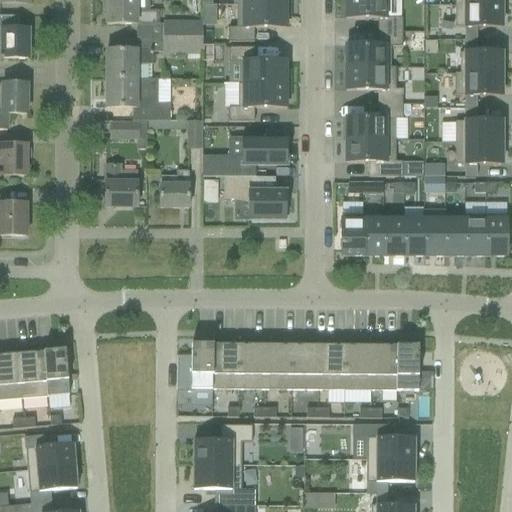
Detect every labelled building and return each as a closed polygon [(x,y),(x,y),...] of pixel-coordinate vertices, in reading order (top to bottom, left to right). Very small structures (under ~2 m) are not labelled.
[(148,0),(105,0),(105,26),(125,27),(135,27),(135,26),(157,26),(157,14),(148,14),(148,0)] [(377,34),(401,34),(401,20),(385,20),(384,0),(344,0),(345,21),(377,21),(377,34)] [(285,31),(285,21),(289,21),(289,7),(236,7),(236,30),(228,30),(228,44),(253,44),(253,31),(285,31)] [(501,29),(501,7),(454,7),(454,29),(464,29),(464,42),(476,42),(476,29),(501,29)] [(0,60),(26,61),(26,31),(17,31),(17,18),(0,18),(0,60)] [(201,23),(162,24),(162,40),(202,40),(201,23)] [(401,49),(401,34),(377,34),(377,48),(345,48),(345,70),(394,70),(390,70),(390,49),(401,49)] [(202,56),(202,40),(162,40),(162,57),(202,56)] [(501,76),(501,55),(476,55),(476,42),(464,42),(464,55),(459,55),(459,75),(454,75),(454,76),(501,76)] [(285,64),(253,64),(253,50),(228,50),(228,64),(242,64),(242,86),(237,86),(237,87),(289,87),(289,73),(285,73),(285,64)] [(151,66),(151,54),(135,54),(135,53),(105,53),(105,81),(135,82),(135,66),(151,66)] [(377,106),(401,106),(401,92),(394,92),(394,70),(345,70),(345,93),(377,93),(377,106)] [(501,98),(501,76),(454,76),(454,98),(464,98),(464,110),(476,110),(476,98),(501,98)] [(156,81),(151,82),(135,82),(105,81),(105,110),(131,110),(131,124),(145,124),(169,124),(169,108),(156,108),(156,81)] [(26,116),(26,87),(1,87),(0,87),(0,131),(6,132),(6,116),(26,116)] [(285,111),(285,101),(289,101),(289,87),(237,87),(237,110),(228,110),(228,124),(253,124),(253,111),(285,111)] [(345,142),(394,142),(394,121),(401,121),(401,106),(377,106),(377,120),(345,120),(345,142)] [(501,145),(501,123),(476,124),(476,110),(464,110),(464,124),(454,124),(454,145),(501,145)] [(145,125),(109,124),(109,142),(136,143),(136,152),(144,152),(145,131),(145,125)] [(201,124),(185,124),(185,131),(185,152),(201,152),(201,124)] [(201,165),(201,180),(223,180),(253,180),(253,168),(285,168),(285,142),(281,142),(281,134),(265,134),(265,142),(241,142),(241,158),(206,158),(206,165),(201,165)] [(345,142),(345,165),(368,165),(368,179),(401,179),(401,164),(394,164),(394,142),(345,142)] [(501,166),(501,145),(454,145),(454,166),(464,166),(464,179),(476,179),(476,166),(501,166)] [(25,147),(5,147),(0,147),(0,148),(0,147),(0,177),(25,178),(25,147)] [(121,168),(104,168),(105,184),(104,184),(104,210),(136,210),(136,174),(124,173),(121,173),(121,168)] [(176,173),(175,179),(159,179),(159,190),(159,210),(188,211),(188,188),(187,188),(188,173),(176,173)] [(205,180),(205,204),(220,204),(220,181),(205,180)] [(285,222),(285,194),(253,194),(253,180),(223,180),(223,201),(234,203),(234,222),(285,222)] [(347,186),(347,196),(362,196),(362,186),(347,186)] [(373,186),(362,186),(362,196),(373,196),(373,186)] [(402,196),(402,186),(392,186),(391,196),(402,196)] [(402,186),(402,196),(413,196),(413,186),(402,186)] [(443,186),(443,196),(454,196),(454,186),(443,186)] [(484,195),(484,186),(473,186),(473,195),(484,195)] [(484,186),(484,195),(495,196),(495,186),(484,186)] [(0,206),(0,238),(25,238),(25,206),(0,206)] [(402,222),(402,259),(423,259),(423,212),(422,212),(422,222),(402,222)] [(423,212),(423,259),(443,259),(443,212),(423,212)] [(443,212),(443,259),(464,259),(464,217),(463,217),(463,222),(444,222),(444,212),(443,212)] [(340,217),(340,259),(362,259),(362,217),(341,217),(340,217)] [(362,217),(362,259),(382,259),(382,217),(362,217)] [(382,217),(382,259),(402,259),(402,222),(383,222),(383,217),(382,217)] [(484,259),(484,217),(464,217),(464,259),(484,259)] [(484,259),(506,259),(506,217),(484,217),(484,259)] [(211,392),(211,347),(190,347),(190,358),(189,358),(189,357),(178,356),(178,358),(176,358),(176,394),(191,394),(191,392),(211,392)] [(211,392),(237,392),(238,347),(211,347),(211,392)] [(237,392),(264,392),(264,347),(238,347),(237,392)] [(264,392),(290,393),(290,347),(264,347),(264,392)] [(290,393),(317,393),(317,348),(290,347),(290,393)] [(317,393),(343,393),(343,348),(317,348),(317,393)] [(343,393),(369,393),(370,348),(343,348),(343,393)] [(369,393),(396,393),(396,348),(370,348),(369,393)] [(417,348),(396,348),(396,393),(417,393),(417,373),(419,373),(419,363),(417,363),(417,348)] [(47,399),(68,398),(66,377),(68,377),(68,367),(66,367),(64,352),(43,354),(47,399)] [(21,401),(47,399),(43,354),(17,356),(21,401)] [(0,403),(21,401),(17,356),(0,357),(0,403)] [(237,410),(226,410),(226,420),(237,420),(237,410)] [(264,410),(253,410),(253,420),(264,420),(264,410)] [(264,420),(275,420),(275,410),(264,410),(264,420)] [(316,411),(305,411),(305,421),(316,421),(316,411)] [(316,421),(327,421),(327,411),(316,411),(316,421)] [(369,411),(358,411),(358,421),(369,421),(369,411)] [(369,421),(380,421),(380,411),(369,411),(369,421)] [(396,412),(396,422),(407,422),(407,412),(396,412)] [(48,419),(49,429),(60,428),(59,418),(48,419)] [(33,420),(22,421),(23,431),(34,430),(33,420)] [(12,432),(23,431),(22,421),(11,422),(12,432)] [(366,427),(366,462),(413,463),(413,440),(387,440),(387,427),(366,427)] [(193,443),(192,468),(240,468),(240,445),(251,445),(251,428),(219,428),(219,443),(193,443)] [(44,437),(23,439),(26,473),(74,469),(72,446),(45,449),(44,437)] [(366,462),(365,496),(375,496),(386,496),(386,485),(413,485),(413,463),(366,462)] [(192,468),(192,493),(213,493),(213,508),(254,508),(254,492),(240,492),(240,468),(192,468)] [(74,469),(26,473),(28,495),(29,507),(50,505),(50,494),(76,491),(74,469)] [(412,511),(413,508),(386,508),(386,496),(375,496),(375,507),(370,507),(369,511),(412,511)]
